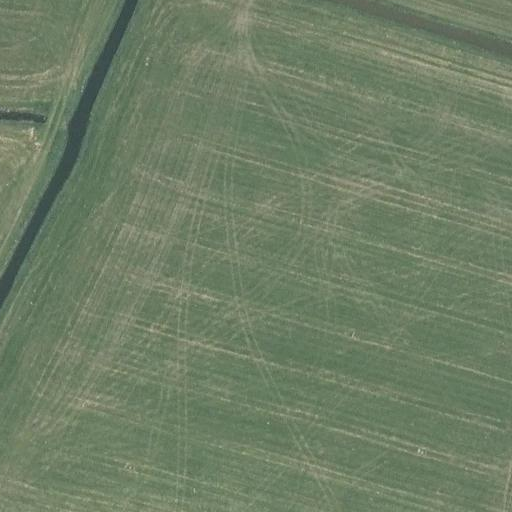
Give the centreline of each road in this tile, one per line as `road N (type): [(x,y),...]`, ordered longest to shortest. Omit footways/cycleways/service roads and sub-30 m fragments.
road 1 (track): [(0,341),(89,167),(157,0)]
road 2 (track): [(266,0),(511,73)]
